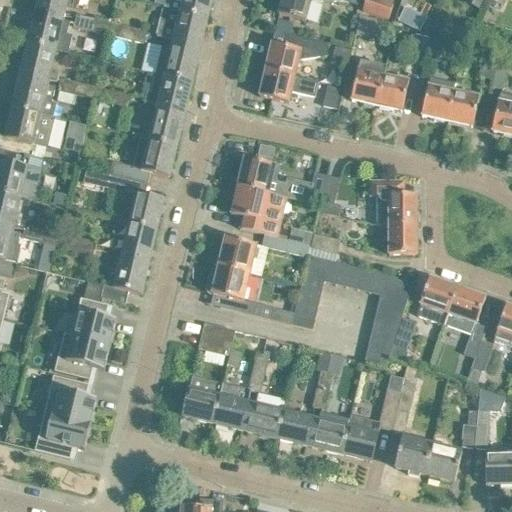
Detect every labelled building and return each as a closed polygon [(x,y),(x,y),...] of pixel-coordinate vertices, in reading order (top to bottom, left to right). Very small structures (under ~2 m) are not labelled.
[(63,20),(65,10),(78,13),(81,0),(39,0),(36,14),(63,20)] [(165,0),(164,10),(208,20),(212,0),(165,0)] [(358,6),(360,0),(282,0),(279,16),(306,23),(311,3),(347,3),(358,6)] [(388,20),(393,5),(378,0),(366,0),(363,12),(388,20)] [(427,18),(405,8),(398,22),(420,33),(427,18)] [(200,53),(208,20),(164,10),(160,26),(156,40),(174,44),(173,46),(200,53)] [(70,25),(62,23),(63,20),(36,14),(28,45),(54,51),(69,55),(73,38),(68,36),(70,25)] [(93,27),(94,21),(76,17),(73,29),(89,32),(90,26),(93,27)] [(374,41),(379,22),(361,17),(356,37),(374,41)] [(107,37),(110,25),(94,21),(93,27),(90,26),(89,32),(107,37)] [(125,35),(127,29),(110,25),(107,37),(126,41),(128,35),(125,35)] [(146,33),(127,29),(125,35),(128,35),(126,41),(143,45),(146,33)] [(331,47),(306,41),(286,36),(284,48),(272,45),(266,72),(295,79),(296,77),(301,78),(305,62),(328,58),(331,47)] [(426,53),(429,40),(412,37),(409,49),(426,53)] [(447,45),(429,40),(426,53),(445,57),(447,45)] [(28,45),(21,74),(49,81),(57,83),(59,73),(49,71),(54,51),(28,45)] [(192,85),(200,53),(173,46),(166,78),(192,85)] [(493,81),(499,56),(487,53),(481,79),(493,81)] [(511,59),(499,56),(493,81),(492,89),(503,91),(507,72),(511,72),(511,59)] [(377,108),(384,79),(386,70),(360,64),(358,73),(351,103),(377,108)] [(102,65),(100,75),(109,77),(112,67),(102,65)] [(289,105),(295,79),(266,72),(260,98),(289,105)] [(49,81),(21,74),(13,110),(39,116),(53,119),(57,106),(51,105),(56,87),(48,85),(49,81)] [(185,117),(192,85),(166,78),(165,80),(152,76),(145,104),(159,107),(158,110),(185,117)] [(402,114),(406,94),(409,85),(384,79),(377,108),(402,114)] [(447,124),(454,94),(456,86),(430,80),(429,89),(428,89),(422,118),(447,124)] [(77,92),(78,86),(60,82),(57,93),(74,97),(75,91),(77,92)] [(91,101),(94,90),(78,86),(77,92),(75,91),(74,97),(91,101)] [(327,87),(322,108),(337,111),(341,91),(327,87)] [(110,100),(111,94),(94,90),(91,101),(111,106),(112,100),(110,100)] [(127,109),(130,98),(111,94),(110,100),(112,100),(111,106),(127,109)] [(472,129),(477,110),(479,100),(454,94),(447,124),(472,129)] [(511,138),(511,98),(500,96),(492,134),(511,138)] [(55,120),(53,119),(39,116),(13,110),(6,139),(0,137),(0,150),(33,158),(36,146),(48,149),(55,120)] [(177,149),(184,119),(185,117),(158,110),(158,112),(148,110),(141,140),(177,149)] [(170,179),(177,149),(141,140),(134,169),(114,164),(111,177),(148,186),(150,174),(170,179)] [(260,148),(258,159),(273,162),(275,152),(260,148)] [(45,161),(33,158),(0,150),(0,195),(31,203),(35,204),(45,161)] [(308,205),(313,186),(287,180),(286,186),(272,183),(276,168),(245,160),(238,188),(269,196),(269,195),(283,199),(289,200),(308,205)] [(108,190),(111,177),(87,172),(84,184),(108,190)] [(320,207),(327,178),(315,175),(313,186),(308,205),(320,207)] [(145,197),(148,186),(111,177),(108,190),(128,195),(124,210),(121,224),(130,226),(157,232),(164,202),(145,197)] [(340,181),(327,178),(320,207),(319,215),(339,219),(342,208),(334,206),(340,181)] [(389,228),(417,227),(417,197),(404,197),(404,184),(392,184),(371,184),(371,199),(377,199),(376,228),(380,228),(389,228)] [(289,200),(283,199),(269,195),(269,196),(238,188),(231,216),(243,219),(240,231),(265,237),(279,240),(289,200)] [(0,195),(0,227),(13,230),(24,233),(31,203),(0,195)] [(149,264),(157,232),(130,226),(121,224),(119,223),(119,225),(115,227),(113,235),(115,239),(111,253),(122,256),(122,258),(149,264)] [(0,275),(13,279),(16,267),(17,267),(22,247),(18,246),(20,237),(12,235),(13,230),(0,227),(0,275)] [(417,257),(417,227),(389,228),(389,257),(417,257)] [(42,240),(43,234),(25,229),(23,241),(39,245),(40,239),(42,240)] [(292,231),(289,243),(311,248),(313,236),(292,231)] [(56,249),(59,238),(43,234),(42,240),(40,239),(39,245),(56,249)] [(308,259),(311,248),(289,243),(279,240),(265,237),(262,249),(308,261),(308,259)] [(341,243),(314,237),(311,251),(338,257),(341,243)] [(75,247),(76,242),(59,238),(56,249),(75,254),(77,248),(75,247)] [(251,275),(257,248),(257,247),(226,240),(219,268),(251,275)] [(91,258),(94,246),(76,242),(75,247),(77,248),(75,254),(91,258)] [(141,297),(149,266),(149,264),(122,258),(122,260),(110,257),(108,269),(118,272),(114,290),(104,287),(104,288),(101,300),(103,301),(126,306),(129,294),(141,297)] [(324,284),(329,264),(308,259),(308,261),(301,289),(322,293),(324,284)] [(336,286),(341,267),(329,264),(324,284),(336,286)] [(347,289),(352,269),(341,267),(336,286),(347,289)] [(256,306),(263,278),(251,275),(219,268),(217,278),(215,277),(209,280),(207,291),(211,295),(256,306)] [(358,292),(363,272),(352,269),(347,289),(358,292)] [(370,295),(374,275),(363,272),(358,292),(370,295)] [(381,297),(386,278),(374,275),(370,295),(381,297)] [(413,285),(386,278),(381,297),(378,309),(403,316),(413,285)] [(0,320),(4,321),(10,296),(2,294),(5,282),(0,280),(0,320)] [(445,328),(445,326),(458,290),(430,280),(421,306),(421,307),(417,318),(445,328)] [(101,306),(103,301),(101,300),(104,288),(89,284),(85,302),(81,301),(72,337),(72,338),(111,348),(111,345),(113,345),(116,335),(114,335),(114,333),(117,322),(105,319),(108,307),(101,306)] [(319,306),(322,293),(301,289),(298,302),(319,306)] [(486,300),(458,290),(445,326),(472,336),(476,326),(486,300)] [(316,319),(319,306),(298,302),(296,314),(316,319)] [(511,349),(511,309),(506,307),(494,343),(511,349)] [(402,320),(403,316),(378,309),(375,320),(400,327),(402,321),(402,320)] [(293,327),(295,316),(274,311),(271,322),(293,327)] [(313,332),(316,319),(296,314),(295,316),(293,327),(313,332)] [(397,338),(400,327),(375,320),(372,331),(397,338)] [(416,325),(402,320),(402,321),(400,327),(397,338),(393,348),(389,359),(389,361),(402,365),(416,325)] [(229,358),(234,338),(235,333),(205,326),(199,351),(229,358)] [(393,348),(397,338),(372,331),(370,342),(393,348)] [(104,373),(111,348),(72,338),(72,337),(64,335),(55,373),(90,382),(93,370),(104,373)] [(475,362),(482,343),(470,339),(463,357),(474,361),(475,362)] [(389,359),(393,348),(370,342),(367,353),(389,359)] [(484,375),(494,347),(482,343),(475,362),(474,361),(471,371),(484,375)] [(386,370),(389,361),(389,359),(367,353),(364,365),(386,370)] [(256,358),(252,377),(258,379),(258,376),(264,377),(268,361),(256,358)] [(321,374),(317,393),(322,394),(323,392),(329,393),(333,377),(321,374)] [(260,396),(264,377),(258,376),(258,379),(252,377),(248,392),(251,393),(250,394),(260,396)] [(89,387),(54,378),(44,415),(91,427),(92,424),(93,424),(96,414),(94,414),(97,402),(86,399),(89,387)] [(213,426),(223,386),(193,379),(183,418),(213,426)] [(248,405),(250,394),(251,393),(248,392),(223,386),(213,426),(245,433),(251,405),(248,405)] [(404,437),(410,410),(415,390),(402,387),(400,396),(391,433),(404,437)] [(324,412),(329,393),(323,392),(322,394),(317,393),(313,409),(324,412)] [(391,433),(400,396),(387,393),(379,425),(381,425),(380,431),(391,433)] [(245,433),(277,441),(285,403),(286,402),(263,397),(262,401),(257,400),(256,406),(251,405),(245,433)] [(480,401),(478,412),(478,414),(477,429),(474,449),(486,451),(491,402),(480,401)] [(310,449),(316,421),(300,417),(303,407),(285,403),(277,441),(310,449)] [(474,449),(477,429),(478,414),(469,413),(468,427),(465,427),(463,448),(474,449)] [(85,452),(88,439),(90,440),(92,430),(90,430),(91,427),(44,415),(35,452),(70,461),(73,449),(85,452)] [(342,457),(348,428),(351,422),(321,415),(319,422),(316,421),(310,449),(342,457)] [(381,425),(379,425),(351,418),(351,422),(348,428),(342,457),(372,464),(380,431),(381,425)] [(425,477),(432,447),(402,440),(395,470),(409,473),(409,476),(419,479),(420,476),(425,477)] [(462,455),(432,447),(425,477),(430,478),(429,481),(439,484),(440,481),(455,484),(462,455)] [(511,486),(511,456),(485,457),(486,488),(501,487),(501,491),(511,490),(511,487),(511,486)] [(222,511),(223,511),(223,503),(201,501),(200,509),(182,508),(181,511),(222,511)]
